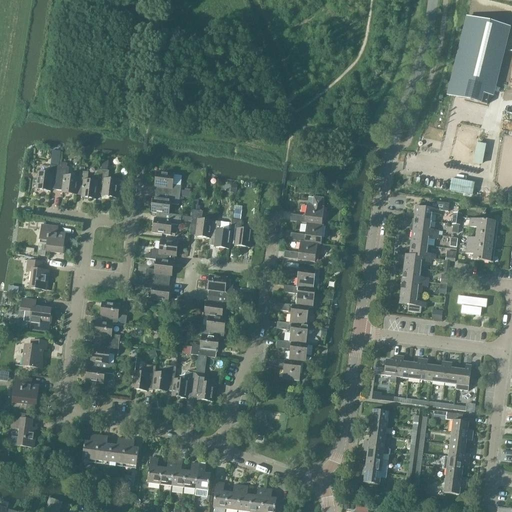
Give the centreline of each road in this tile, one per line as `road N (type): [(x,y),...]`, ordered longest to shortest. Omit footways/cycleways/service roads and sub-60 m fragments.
road 1 (tertiary): [(358,331),(389,152),(434,0)]
road 2 (unclassified): [(219,448),(57,409),(78,268)]
road 3 (unclassified): [(219,448),(258,337),(267,267)]
road 4 (tertiary): [(334,481),(358,331)]
road 5 (unclassified): [(506,353),(358,331)]
road 6 (unclassified): [(511,481),(493,468),(506,353)]
road 7 (unclassified): [(334,481),(219,448)]
